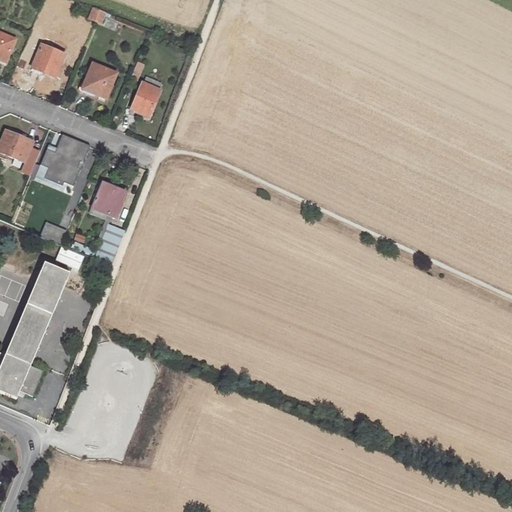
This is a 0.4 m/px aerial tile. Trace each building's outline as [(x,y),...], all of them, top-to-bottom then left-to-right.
[(93,9),(89,19),(95,21),(96,17),(99,11),(93,9)] [(99,11),(96,17),(95,21),(101,24),(103,18),(105,14),(99,11)] [(101,27),(115,32),(118,25),(109,21),(105,19),(101,27)] [(0,61),(5,64),(15,41),(0,34),(0,61)] [(55,79),(64,56),(41,46),(31,69),(55,79)] [(92,65),(82,90),(94,95),(95,92),(107,97),(116,75),(92,65)] [(141,85),(131,108),(140,112),(139,114),(149,118),(160,92),(158,92),(154,90),(157,84),(146,79),(143,85),(141,85)] [(32,145),(5,133),(0,143),(0,153),(24,164),(28,155),(32,145)] [(46,174),(59,180),(59,182),(72,188),(82,166),(54,154),(46,174)] [(27,176),(35,157),(28,155),(24,164),(20,174),(27,176)] [(102,182),(91,209),(105,215),(116,219),(126,194),(115,190),(116,188),(102,182)] [(89,214),(103,220),(105,215),(91,209),(89,214)] [(43,235),(62,242),(67,230),(48,223),(43,235)] [(117,253),(124,233),(109,226),(100,246),(117,253)] [(98,253),(74,243),(70,251),(94,261),(98,253)] [(117,253),(100,246),(98,253),(94,261),(111,268),(117,253)] [(32,397),(43,373),(30,367),(70,275),(44,264),(33,290),(38,292),(17,341),(12,339),(5,356),(0,354),(0,393),(16,401),(19,392),(32,397)] [(33,290),(12,339),(17,341),(38,292),(33,290)]
